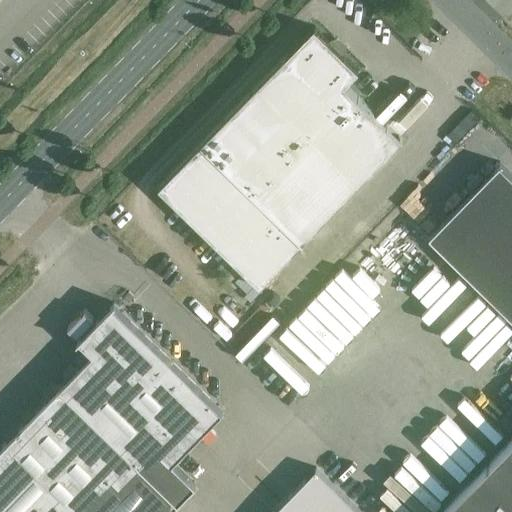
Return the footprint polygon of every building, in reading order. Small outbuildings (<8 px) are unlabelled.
[(359,70),(315,26),(159,185),(260,285),(403,140),(345,84),(359,70)] [(511,315),(511,438),(440,511),(511,511),(511,173),(500,162),(429,234),(511,315)] [(378,229),(416,264),(431,248),(392,214),(378,229)] [(355,246),(347,253),(384,291),(391,283),(355,246)] [(437,253),(400,289),(412,301),(449,265),(437,253)] [(439,328),(477,364),(511,327),(511,325),(482,296),(472,306),(466,300),(439,328)] [(0,511),(167,511),(196,483),(173,461),(223,410),(113,303),(79,338),(93,352),(60,385),(0,447),(0,511)] [(511,387),(511,370),(509,368),(501,376),(511,387)] [(204,434),(197,444),(216,456),(223,447),(204,434)] [(272,511),(361,511),(315,467),(272,511)]
